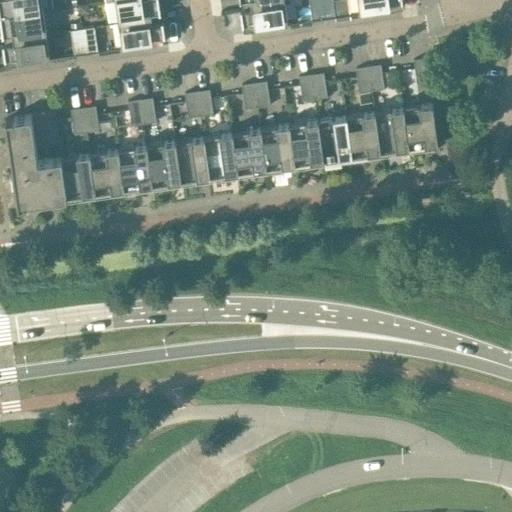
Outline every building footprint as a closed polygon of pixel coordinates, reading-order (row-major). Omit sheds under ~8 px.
[(0,0),(0,13),(0,16),(43,9),(53,8),(52,0),(0,0)] [(159,0),(115,0),(119,23),(138,20),(139,25),(164,22),(163,20),(162,21),(161,21),(159,12),(160,12),(161,12),(159,0)] [(240,0),(241,0),(242,0),(241,0),(242,0),(244,9),(242,9),(241,9),(241,11),(266,7),(265,1),(273,0),(240,0)] [(266,7),(241,11),(243,24),(244,29),(252,28),(252,29),(290,23),(290,22),(288,23),(284,0),(273,0),(265,1),(266,7)] [(311,19),(311,20),(324,18),(321,0),(309,0),(312,19),(311,19)] [(321,0),(324,18),(337,16),(337,15),(335,16),(333,0),(321,0)] [(358,0),(360,12),(358,12),(358,13),(396,7),(404,6),(403,1),(403,0),(358,0)] [(43,9),(0,16),(3,35),(4,35),(4,34),(5,34),(6,44),(5,44),(5,43),(3,44),(3,45),(28,42),(27,36),(47,33),(43,9)] [(138,20),(119,23),(122,47),(120,47),(120,48),(159,42),(158,41),(166,40),(165,35),(166,35),(164,22),(139,25),(138,20)] [(83,28),(86,53),(99,51),(99,50),(98,50),(94,26),(83,28)] [(73,54),(86,53),(83,28),(71,29),(74,53),(73,54)] [(28,42),(3,45),(5,58),(6,58),(6,63),(14,62),(14,63),(52,58),(52,57),(50,57),(47,33),(27,36),(28,42)] [(426,57),(414,58),(417,83),(430,81),(426,57)] [(381,63),(368,65),(372,89),(385,88),(381,63)] [(368,65),(356,67),(360,91),(372,89),(368,65)] [(324,71),(312,73),(315,98),(328,96),(324,71)] [(312,73),(299,75),(303,100),(315,98),(312,73)] [(254,82),(258,106),(270,104),(267,80),(254,82)] [(242,84),(246,108),(258,106),(254,82),(242,84)] [(197,90),(201,114),(214,113),(210,88),(197,90)] [(185,92),(189,116),(201,114),(197,90),(185,92)] [(140,98),(144,123),(157,121),(153,96),(140,98)] [(128,100),(132,124),(144,123),(140,98),(128,100)] [(433,102),(404,106),(410,148),(429,145),(429,143),(435,142),(435,144),(439,144),(433,102)] [(83,106),(87,131),(99,129),(96,105),(83,106)] [(71,108),(75,133),(87,131),(83,106),(71,108)] [(404,106),(375,110),(381,152),(400,149),(400,147),(407,146),(407,148),(410,148),(404,106)] [(32,114),(36,145),(60,141),(55,110),(32,114)] [(375,110),(347,115),(353,156),(372,153),(372,152),(378,151),(378,152),(381,152),(375,110)] [(17,192),(19,205),(27,204),(26,202),(65,196),(65,198),(67,198),(62,156),(38,159),(36,145),(32,114),(14,116),(7,117),(8,129),(7,129),(10,155),(12,155),(14,165),(12,166),(16,192),(17,192)] [(347,115),(318,119),(324,160),(343,157),(343,156),(350,155),(350,156),(353,156),(347,115)] [(318,119),(289,123),(295,164),(315,162),(314,160),(321,159),(321,161),(324,160),(318,119)] [(289,123),(261,127),(267,169),(286,166),(286,164),(293,163),(293,165),(295,164),(289,123)] [(261,127),(232,131),(238,173),(258,170),(258,168),(264,167),(264,169),(267,169),(261,127)] [(232,131),(204,135),(210,177),(229,174),(229,172),(236,171),(236,173),(238,173),(232,131)] [(204,135),(175,140),(181,181),(201,178),(201,176),(207,176),(207,177),(210,177),(204,135)] [(175,140),(147,144),(153,185),(172,182),(172,181),(179,180),(179,181),(181,181),(175,140)] [(147,144),(118,148),(124,189),(144,186),(144,185),(150,184),(150,185),(153,185),(147,144)] [(118,148),(90,152),(96,193),(115,191),(115,189),(122,188),(122,190),(124,189),(118,148)] [(62,156),(67,198),(87,195),(87,193),(93,192),(93,194),(96,193),(90,152),(62,156)]
